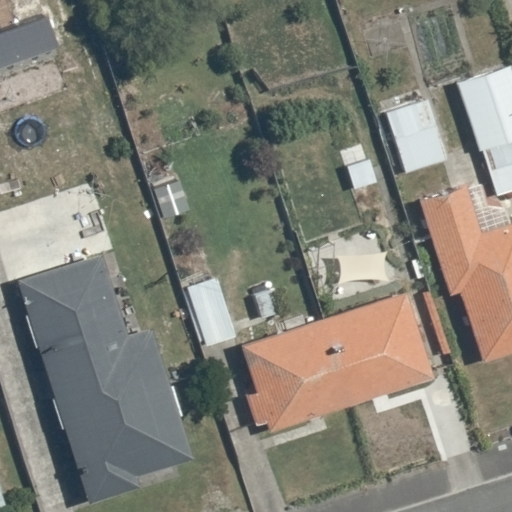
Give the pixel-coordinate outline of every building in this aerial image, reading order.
[(511,66),(459,81),(478,148),(511,138),(511,66)] [(427,100),(385,111),(402,171),(444,159),(427,100)] [(450,294),(458,292),(481,361),(511,350),(511,222),(480,233),(465,185),(419,200),(450,294)] [(17,279),(88,500),(137,485),(134,476),(167,465),(191,458),(149,327),(126,335),(99,253),(67,263),(17,279)] [(403,292),(322,318),(349,405),(431,379),(403,292)] [(268,431),(349,405),(322,318),(240,343),(268,431)]
